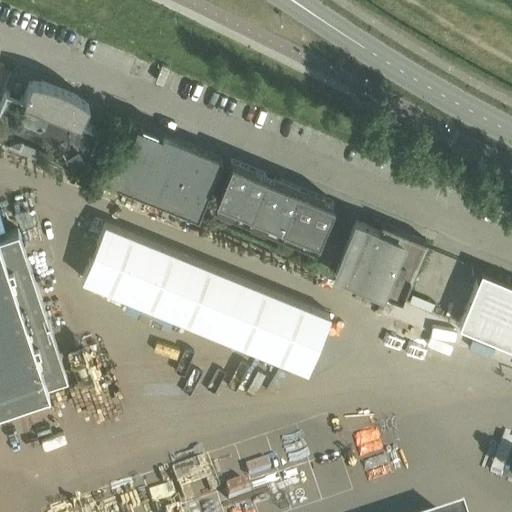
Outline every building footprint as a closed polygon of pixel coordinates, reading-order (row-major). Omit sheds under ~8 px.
[(6,89),(0,102),(0,134),(82,168),(99,128),(81,120),(89,101),(74,91),(62,85),(48,80),(32,77),(24,97),(6,89)] [(107,178),(198,216),(223,156),(131,118),(107,178)] [(216,196),(318,238),(334,201),(231,159),(216,196)] [(390,234),(379,229),(357,220),(336,270),(358,279),(358,280),(402,299),(426,240),(393,226),(390,234)] [(106,222),(83,278),(307,370),(330,314),(106,222)] [(0,401),(49,385),(47,382),(67,375),(18,229),(0,234),(0,401)] [(511,281),(481,269),(459,323),(511,345),(511,281)] [(511,437),(505,435),(490,473),(501,477),(511,448),(511,437)]
